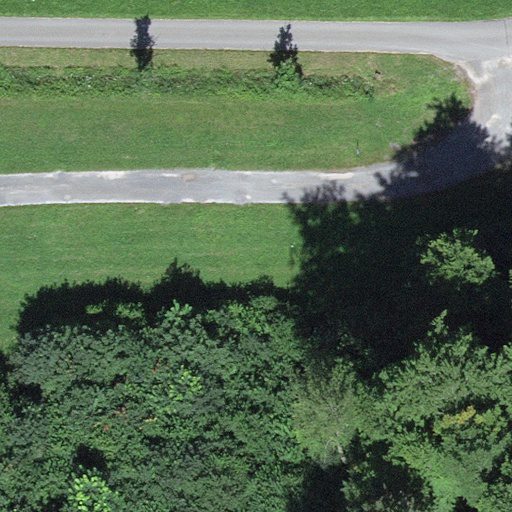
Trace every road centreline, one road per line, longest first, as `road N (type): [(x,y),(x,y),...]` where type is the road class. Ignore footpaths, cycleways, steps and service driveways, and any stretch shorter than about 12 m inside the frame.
road 1 (track): [(511,117),(490,138),(359,175),(0,191)]
road 2 (residential): [(0,28),(511,30)]
